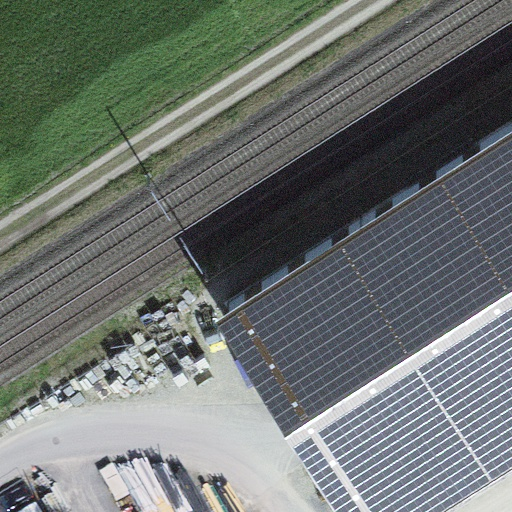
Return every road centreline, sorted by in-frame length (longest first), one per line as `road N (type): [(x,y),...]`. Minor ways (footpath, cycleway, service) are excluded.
road 1 (unknown): [(511,166),(111,425),(246,511)]
road 2 (track): [(385,0),(0,247)]
